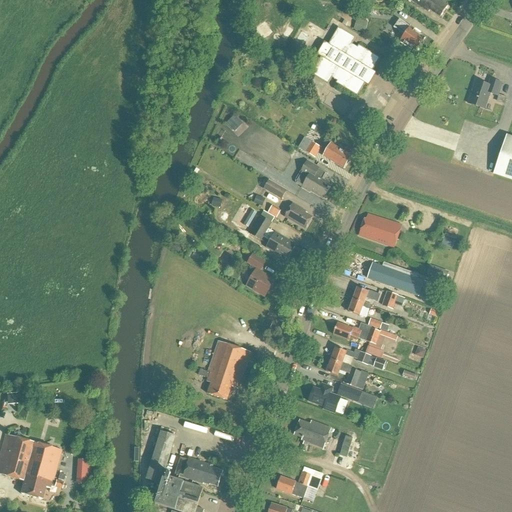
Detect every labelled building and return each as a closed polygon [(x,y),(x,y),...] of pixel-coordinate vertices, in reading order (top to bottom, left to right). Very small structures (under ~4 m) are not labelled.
[(441,0),(409,0),(409,1),(428,13),(429,11),(440,18),(448,6),(441,2),(441,0)] [(404,35),(399,41),(415,52),(425,38),(399,20),(394,28),(404,35)] [(356,39),(338,28),(328,45),(325,43),(317,56),(321,58),(311,75),(328,85),(332,79),(337,82),(336,84),(357,97),(365,84),(369,87),(369,86),(365,84),(372,72),(376,75),(377,74),(373,72),(380,59),(359,46),(357,48),(352,45),(356,39)] [(477,81),(470,105),(485,109),(490,93),(499,96),(502,84),(492,81),(491,85),(477,81)] [(234,116),(225,124),(232,131),(241,123),(234,116)] [(511,138),(506,136),(493,174),(511,180),(511,138)] [(350,157),(330,144),(332,142),(327,139),(322,147),(326,149),(322,156),(343,169),(350,157)] [(311,143),(305,152),(314,158),(320,148),(311,143)] [(324,199),(332,185),(326,182),(330,174),(320,169),(308,162),(301,173),(308,177),(302,188),(313,194),(313,193),(324,199)] [(269,180),(263,190),(282,200),(287,191),(269,180)] [(253,203),(261,206),(264,199),(256,197),(253,203)] [(213,198),(211,206),(220,208),(223,200),(213,198)] [(302,211),(303,210),(293,204),(285,218),(306,230),(313,218),(302,211)] [(364,219),(358,236),(393,248),(401,226),(368,215),(366,220),(364,219)] [(272,224),(261,217),(250,236),(261,242),(263,239),(269,242),(267,245),(268,246),(267,248),(274,252),(275,250),(288,258),(296,245),(269,229),(272,224)] [(444,233),(441,246),(453,249),(456,236),(444,233)] [(249,263),(252,266),(250,268),(252,272),(255,274),(248,285),(267,297),(276,281),(261,272),(266,263),(254,255),(249,263)] [(417,297),(417,296),(427,300),(430,292),(435,293),(438,283),(385,265),(384,268),(373,264),(368,280),(417,297)] [(449,273),(430,266),(427,274),(445,281),(449,273)] [(357,288),(353,300),(364,304),(365,303),(367,295),(375,298),(377,294),(369,291),(368,292),(357,288)] [(387,292),(382,307),(393,311),(398,296),(387,292)] [(353,300),(349,313),(360,317),(363,307),(371,310),(372,306),(365,303),(364,304),(353,300)] [(382,324),(371,319),(368,326),(380,330),(382,324)] [(381,331),(380,331),(371,328),(368,334),(353,329),(353,330),(338,324),(334,336),(349,341),(350,337),(359,340),(359,339),(367,342),(376,345),(379,337),(396,344),(398,337),(381,331)] [(205,382),(210,384),(207,395),(227,402),(232,388),(238,390),(250,353),(218,343),(208,373),(200,370),(198,376),(206,379),(205,382)] [(413,347),(410,359),(422,362),(424,350),(413,347)] [(336,349),(332,361),(342,365),(343,364),(346,356),(353,359),(355,355),(346,352),(346,353),(336,349)] [(390,357),(374,351),(372,355),(388,361),(390,357)] [(372,355),(363,352),(359,362),(368,366),(372,355)] [(382,372),(385,363),(376,359),(373,369),(382,372)] [(341,373),(349,376),(346,384),(356,388),(361,375),(354,372),(354,371),(350,369),(351,367),(343,364),(342,365),(332,361),(327,373),(339,378),(341,373)] [(416,375),(405,370),(403,375),(414,379),(416,375)] [(333,389),(323,385),(320,392),(314,389),(308,403),(324,408),(323,411),(335,415),(341,399),(331,395),(333,389)] [(350,392),(347,400),(358,404),(361,396),(350,392)] [(6,395),(7,406),(17,405),(16,394),(6,395)] [(304,443),(301,452),(305,454),(308,445),(323,450),(331,430),(311,422),(309,426),(300,422),(295,437),(303,440),(302,442),(304,443)] [(164,476),(167,466),(176,437),(160,432),(145,479),(161,484),(155,504),(181,511),(203,511),(204,510),(197,508),(203,488),(164,476)] [(54,479),(61,452),(7,437),(0,460),(0,475),(24,483),(21,494),(42,500),(46,488),(50,490),(51,486),(62,489),(63,488),(66,489),(67,486),(64,485),(65,482),(54,479)] [(189,459),(188,460),(180,458),(174,475),(180,477),(180,475),(183,476),(182,478),(201,484),(202,482),(209,484),(217,486),(222,471),(210,467),(210,465),(189,459)] [(90,461),(80,460),(79,484),(89,484),(90,461)] [(281,478),(277,491),(292,496),(304,500),(308,488),(315,491),(319,480),(303,474),(299,484),(281,478)]
